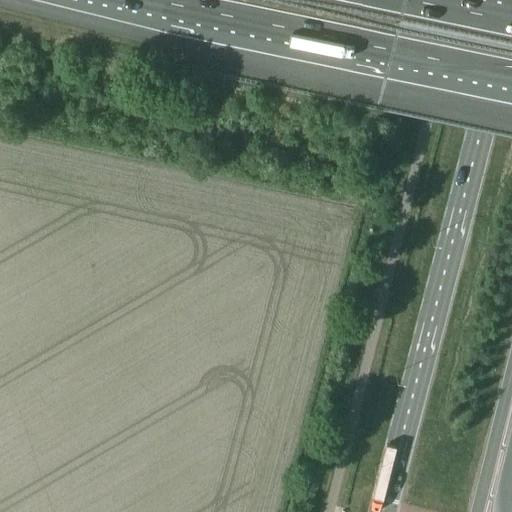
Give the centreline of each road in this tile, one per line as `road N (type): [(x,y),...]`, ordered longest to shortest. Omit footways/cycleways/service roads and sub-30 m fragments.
road 1 (primary): [(511,9),(376,511)]
road 2 (motorway): [(142,0),(511,76)]
road 3 (primary): [(477,511),(511,377)]
